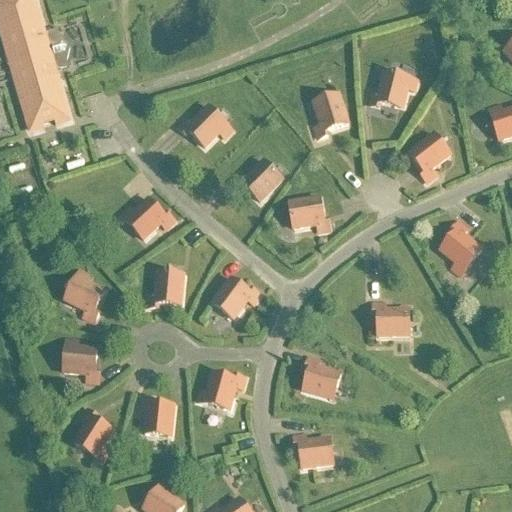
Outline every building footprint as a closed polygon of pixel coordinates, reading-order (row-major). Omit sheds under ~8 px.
[(0,27),(32,137),(69,125),(32,0),(3,0),(0,1),(0,27)] [(414,96),(417,85),(385,77),(379,100),(373,98),(370,111),(379,113),(380,108),(402,114),(407,94),(414,96)] [(327,136),(348,129),(339,100),(314,108),(321,130),(315,132),(318,144),(328,141),(327,136)] [(218,121),(231,127),(236,115),(223,110),(218,121)] [(511,114),(502,117),(500,111),(489,114),(499,145),(511,141),(511,114)] [(224,143),(232,135),(209,112),(192,128),(188,124),(179,133),(186,140),(189,136),(205,152),(219,138),(224,143)] [(432,174),(450,160),(434,139),(410,158),(424,176),(420,179),(426,187),(436,179),(432,174)] [(260,207),(282,185),(264,166),(247,183),(243,178),(234,187),(241,194),(244,191),(260,207)] [(318,236),(330,234),(329,224),(324,225),(320,203),(289,208),(294,234),(317,230),(318,236)] [(165,233),(174,225),(168,218),(164,221),(149,204),(134,218),(129,213),(121,220),(144,245),(161,229),(165,233)] [(461,281),(481,255),(463,240),(467,235),(457,227),(451,235),(455,238),(441,256),(456,268),(452,274),(461,281)] [(95,316),(105,296),(87,287),(90,281),(80,276),(65,305),(86,316),(83,322),(95,327),(99,318),(95,316)] [(181,311),(184,280),(158,278),(156,301),(149,300),(148,313),(158,314),(158,309),(181,311)] [(253,309),(260,299),(252,293),(249,297),(231,284),(212,309),(233,324),(247,305),(253,309)] [(378,341),(409,341),(409,315),(386,315),(386,309),(373,309),(373,319),(378,319),(378,341)] [(99,387),(100,377),(95,377),(97,354),(77,353),(78,346),(67,345),(64,377),(87,380),(86,386),(99,387)] [(334,404),(341,379),(318,373),(320,366),(308,363),(305,373),(310,374),(304,396),(334,404)] [(242,395),(245,383),(236,380),(234,385),(213,379),(207,398),(200,396),(197,406),(229,415),(236,393),(242,395)] [(171,442),(174,411),(152,409),(152,404),(142,403),(141,415),(147,416),(145,439),(171,442)] [(102,453),(113,436),(94,424),(97,420),(88,414),(81,425),(87,428),(74,448),(102,466),(108,457),(102,453)] [(302,474),(333,470),(330,444),(307,447),(306,440),(293,442),(295,452),(300,451),(302,474)] [(183,511),(184,510),(168,499),(172,493),(163,487),(145,511),(183,511)]
